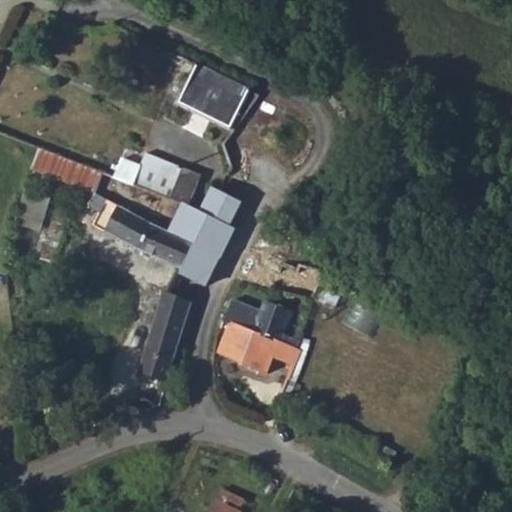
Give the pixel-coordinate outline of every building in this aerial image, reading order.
[(223,130),(244,90),(197,67),(179,108),(223,130)] [(31,171),(95,197),(102,179),(38,153),(31,171)] [(132,191),(168,204),(181,171),(147,156),(132,191)] [(201,180),(181,171),(168,204),(187,212),(201,180)] [(236,204),(220,196),(210,192),(199,215),(225,228),(236,204)] [(96,226),(179,275),(191,250),(187,246),(95,197),(89,210),(98,217),(96,226)] [(199,215),(187,246),(191,250),(179,275),(202,288),(231,232),(225,228),(199,215)] [(139,375),(166,385),(188,305),(162,295),(139,375)] [(231,327),(220,353),(261,371),(256,384),(281,395),(297,352),(295,352),(298,347),(281,340),(291,317),(266,305),(261,315),(232,303),(223,323),(231,327)] [(240,511),(245,503),(221,493),(212,511),(240,511)]
